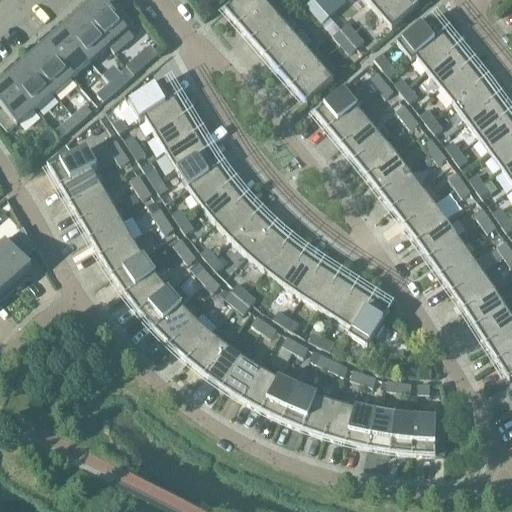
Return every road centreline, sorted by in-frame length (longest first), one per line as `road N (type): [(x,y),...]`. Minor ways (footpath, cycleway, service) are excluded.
road 1 (residential): [(503,482),(473,490),(377,490),(263,457),(199,420),(75,296)]
road 2 (residential): [(365,244),(346,253),(295,221),(209,109),(202,51)]
road 3 (residential): [(503,482),(497,450),(365,244)]
road 4 (residential): [(365,244),(357,217),(287,133),(218,56),(202,51)]
road 5 (residential): [(75,296),(0,163)]
